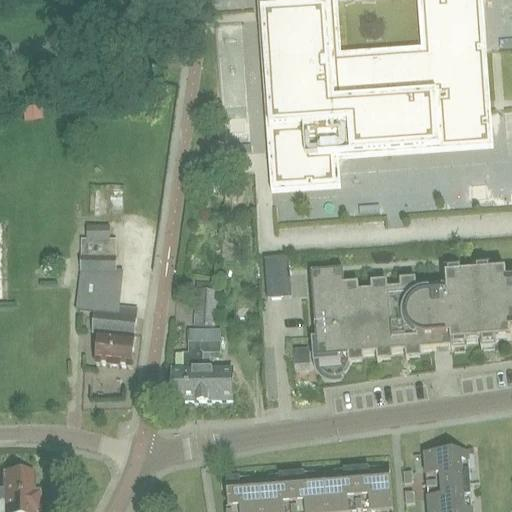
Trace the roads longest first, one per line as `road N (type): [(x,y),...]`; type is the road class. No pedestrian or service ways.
road 1 (residential): [(138,454),(511,399)]
road 2 (residential): [(138,454),(163,292)]
road 3 (residential): [(138,454),(52,433),(0,434)]
